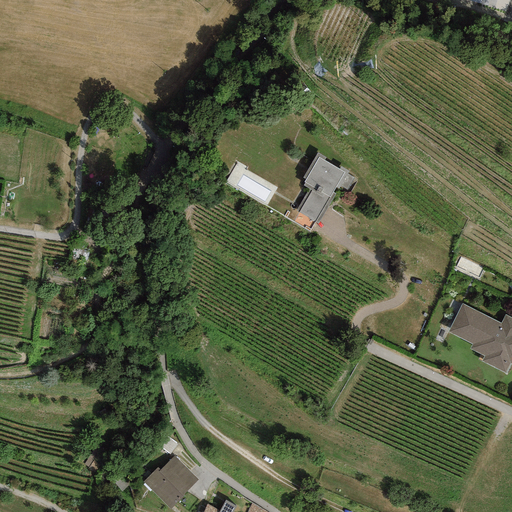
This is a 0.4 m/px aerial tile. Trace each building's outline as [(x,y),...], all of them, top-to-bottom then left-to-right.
[(349,171),(318,153),(303,178),(305,179),(304,182),(305,183),(303,185),(309,189),(296,210),(318,223),(340,186),(347,190),(354,178),(347,174),(349,171)] [(511,318),(505,315),(501,323),(462,304),(448,332),(472,344),(470,349),(484,357),(482,361),(505,374),(510,364),(511,364),(511,318)] [(178,444),(167,435),(159,446),(170,455),(178,444)] [(112,455),(96,445),(83,465),(99,475),(112,455)] [(143,482),(171,510),(185,496),(185,495),(200,480),(175,455),(160,470),(158,467),(143,482)] [(232,511),(236,506),(225,500),(219,511),(207,504),(203,511),(232,511)] [(266,511),(263,509),(251,503),(247,511),(266,511)]
